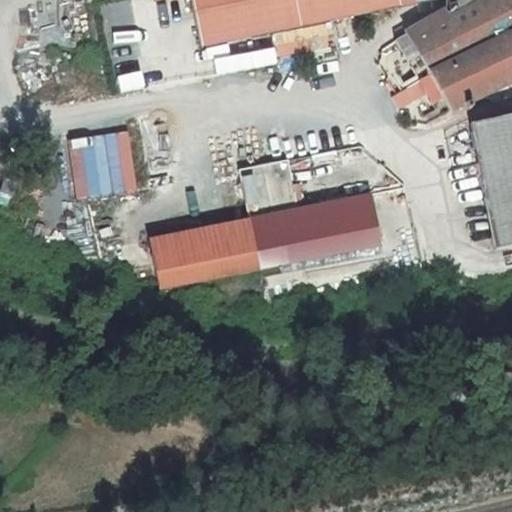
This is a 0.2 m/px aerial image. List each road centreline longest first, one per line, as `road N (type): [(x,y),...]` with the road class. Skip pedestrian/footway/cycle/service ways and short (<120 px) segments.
road 1 (unknown): [(511,257),(474,257),(409,128),(378,98),(350,89),(262,91),(214,103),(189,150),(86,142),(0,114)]
road 2 (track): [(511,434),(131,511)]
